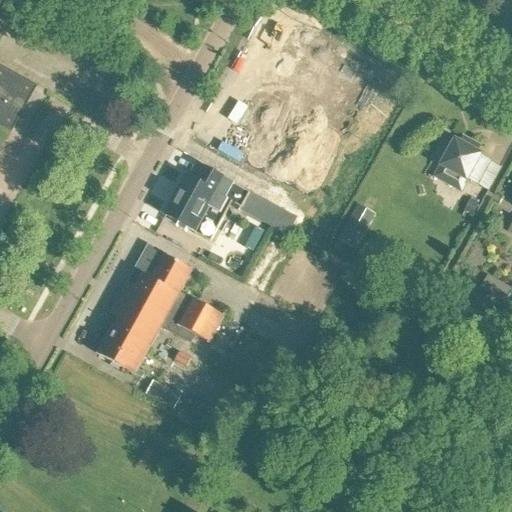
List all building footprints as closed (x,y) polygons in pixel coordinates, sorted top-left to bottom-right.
[(0,0),(0,125),(10,131),(35,88),(0,68),(0,7),(4,0),(0,0)] [(248,168),(323,201),(345,151),(330,144),(365,64),(295,33),(255,124),(266,129),(248,168)] [(482,146),(464,136),(459,144),(456,142),(456,144),(445,138),(432,161),(443,166),(437,177),(461,191),(467,180),(478,186),(491,163),(480,157),(481,156),(478,154),(482,146)] [(242,210),(250,195),(199,166),(191,180),(187,178),(166,217),(189,229),(188,231),(211,244),(232,204),(242,210)] [(357,207),(338,242),(357,251),(376,217),(357,207)] [(224,317),(181,294),(193,272),(147,247),(110,314),(114,316),(120,319),(99,357),(135,377),(136,376),(142,380),(145,375),(138,371),(161,329),(188,343),(192,334),(210,344),(224,317)] [(501,303),(505,295),(508,289),(485,277),(477,290),(501,303)] [(187,369),(192,359),(179,352),(174,362),(187,369)] [(158,403),(166,388),(154,382),(146,396),(158,403)] [(158,403),(173,411),(180,396),(166,388),(158,403)]
